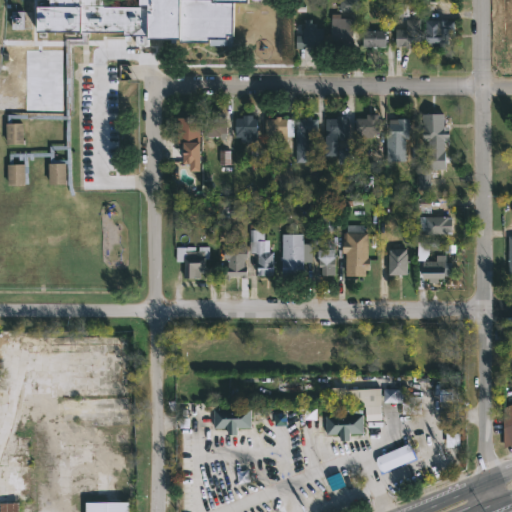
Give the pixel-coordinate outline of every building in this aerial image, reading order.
[(247,0),(247,2),(233,2),(232,60),(227,60),(227,45),(210,45),(210,42),(180,42),(180,39),(161,38),(161,46),(171,46),(171,53),(157,53),(157,39),(148,39),(148,36),(124,36),(124,31),(87,31),(87,43),(72,43),(71,157),(71,182),(71,194),(68,194),(68,183),(68,149),(53,149),(53,162),(65,162),(65,185),(47,184),(48,162),(49,162),(49,155),(33,155),(33,163),(44,163),(44,184),(29,184),(29,156),(22,156),(22,163),(23,163),(23,185),(8,184),(8,163),(18,163),(18,156),(16,156),(16,151),(24,151),(24,150),(31,150),(31,152),(34,152),(34,150),(49,150),(49,145),(66,145),(66,119),(53,119),(53,121),(64,122),(64,142),(49,142),(49,118),(32,118),(32,122),(43,122),(43,143),(28,143),(28,118),(11,118),(11,122),(23,122),(23,143),(5,143),(5,123),(7,123),(7,114),(65,114),(66,39),(82,39),(82,31),(38,31),(38,4),(50,4),(50,0),(247,0)] [(358,11),(357,0),(338,0),(339,12),(358,11)] [(397,16),(408,15),(407,4),(396,5),(397,16)] [(31,11),(12,12),(13,29),(30,28),(29,19),(31,18),(31,11)] [(353,45),(332,45),(332,17),(354,17),(354,45),(353,45)] [(312,18),(311,22),(316,22),(316,27),(324,27),(323,45),(316,45),(316,49),(310,49),(311,45),(305,45),(305,48),(296,48),(296,35),(304,35),(304,18),(312,18)] [(414,18),(420,18),(420,46),(411,45),(411,48),(396,46),(396,29),(406,29),(406,19),(414,18)] [(436,45),(427,46),(427,20),(454,19),(454,37),(449,37),(449,45),(436,45)] [(373,46),(363,46),(363,30),(386,30),(386,46),(373,46)] [(380,134),(356,133),(356,117),(366,118),(366,113),(380,113),(380,134)] [(445,137),(426,137),(426,113),(445,113),(445,137)] [(194,114),(194,117),(200,117),(200,143),(198,143),(197,163),(183,163),(183,149),(170,149),(170,143),(177,143),(177,117),(185,117),(185,114),(194,114)] [(343,115),(343,117),(349,117),(349,140),(338,140),(338,155),(325,155),(325,118),(335,118),(336,115),(343,115)] [(281,116),(281,118),(287,118),(287,136),(265,136),(265,118),(276,119),(276,116),(281,116)] [(227,119),(227,136),(204,136),(204,123),(202,123),(202,118),(221,117),(221,118),(227,119)] [(256,137),(256,142),(240,142),(240,137),(236,137),(236,117),(257,117),(256,137)] [(313,162),(296,162),(296,118),(319,118),(319,133),(313,133),(313,162)] [(398,160),(387,160),(390,118),(410,118),(409,137),(404,137),(403,145),(398,145),(398,160)] [(339,164),(351,165),(352,150),(339,150),(339,164)] [(275,189),(293,189),(292,166),(274,166),(275,189)] [(448,216),(448,218),(452,218),(453,234),(423,235),(423,216),(448,216)] [(296,223),(296,233),(303,233),(303,243),(312,243),(312,237),(321,237),(321,248),(327,249),(327,244),(335,244),(335,275),(321,275),(321,267),(319,267),(319,250),(312,250),(312,262),(303,262),(303,271),(283,271),(283,260),(280,260),(280,256),(282,256),(282,233),(287,233),(287,223),(296,223)] [(259,224),(259,227),(263,227),(262,240),(269,240),(269,252),(273,252),(272,275),(257,275),(258,252),(249,252),(249,224),(259,224)] [(364,224),(364,231),(368,231),(368,257),(370,257),(370,276),(346,275),(346,253),(343,253),(343,240),(346,241),(346,238),(343,238),(343,233),(347,231),(347,224),(364,224)] [(418,261),(428,261),(428,242),(417,242),(418,261)] [(401,243),(401,248),(406,248),(406,253),(408,253),(408,274),(389,274),(389,248),(395,248),(395,243),(401,243)] [(209,246),(208,259),(205,259),(205,273),(200,272),(200,278),(184,278),(184,261),(176,261),(176,246),(195,246),(195,250),(198,250),(198,246),(209,246)] [(243,259),(243,267),(247,267),(247,277),(226,277),(226,267),(228,267),(228,259),(225,259),(225,247),(247,248),(247,259),(243,259)] [(436,283),(423,283),(423,260),(445,260),(444,278),(436,278),(436,283)] [(381,388),(331,389),(331,402),(365,401),(365,421),(381,420),(381,388)] [(397,388),(403,389),(403,402),(378,402),(378,389),(397,388)] [(437,402),(452,401),(452,388),(436,389),(437,402)] [(421,396),(409,397),(409,403),(401,403),(401,414),(421,414),(421,396)] [(511,402),(502,406),(503,443),(511,440),(511,402)] [(350,434),(350,441),(341,441),(341,435),(327,435),(326,415),(347,415),(347,408),(363,408),(364,433),(350,434)] [(238,428),(238,435),(228,435),(228,429),(215,429),(214,409),(251,409),(251,428),(238,428)] [(415,458),(384,472),(379,469),(376,462),(377,456),(408,443),(415,458)] [(18,511),(0,511),(0,502),(18,501),(18,511)] [(128,511),(85,511),(85,503),(128,502),(128,511)]
